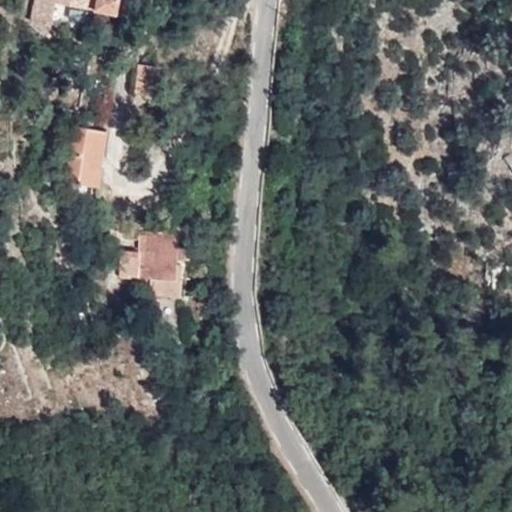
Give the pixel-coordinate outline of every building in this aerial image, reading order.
[(113,17),(115,0),(33,0),(30,18),(48,21),(51,0),(64,0),(93,4),(92,13),(113,17)] [(152,60),(133,59),(129,85),(150,87),(152,60)] [(63,176),(99,181),(106,125),(69,120),(63,176)] [(149,276),(148,288),(177,291),(179,259),(173,258),(175,228),(137,224),(136,247),(118,247),(117,274),(138,275),(149,276)] [(138,287),(148,288),(149,276),(138,275),(138,287)]
